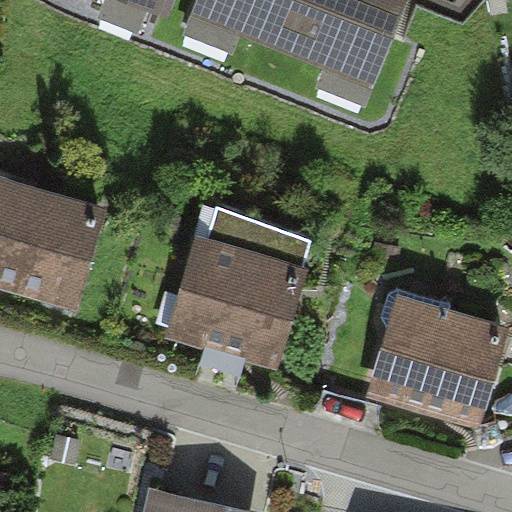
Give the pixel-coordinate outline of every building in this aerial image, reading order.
[(111,0),(170,24),(179,2),(202,11),(206,0),(111,0)] [(410,0),(206,0),(202,11),(194,25),(373,95),(410,0)] [(101,209),(0,175),(0,292),(72,317),(77,301),(103,309),(125,242),(93,232),(101,209)] [(209,243),(200,240),(171,340),(278,370),(315,240),(218,212),(209,243)] [(479,431),(508,333),(396,299),(367,398),(479,431)] [(2,511),(11,477),(0,474),(0,511),(2,511)] [(254,511),(257,497),(152,477),(145,511),(254,511)]
